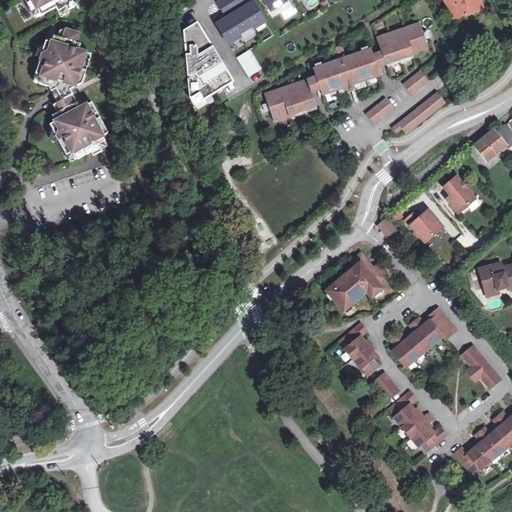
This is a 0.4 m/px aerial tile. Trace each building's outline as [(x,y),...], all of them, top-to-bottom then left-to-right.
[(32,9),(27,0),(22,0),(29,11),(32,9)] [(27,0),(32,9),(37,6),(42,13),(57,5),(59,9),(67,4),(69,7),(76,4),(74,0),(27,0)] [(248,3),(245,0),(217,0),(214,2),(224,17),(248,3)] [(262,0),(269,10),(276,5),(277,8),(286,3),(284,0),(262,0)] [(445,0),(453,13),(458,10),(464,20),(485,9),(479,0),(445,0)] [(248,3),(224,17),(215,23),(229,46),(266,25),(252,1),(248,3)] [(67,4),(59,9),(62,15),(70,10),(69,7),(67,4)] [(37,6),(32,9),(36,16),(42,13),(37,6)] [(458,10),(453,13),(458,24),(464,20),(458,10)] [(376,38),(386,67),(400,62),(401,65),(406,63),(404,60),(429,52),(425,40),(429,39),(427,32),(422,33),(419,23),(376,38)] [(235,85),(198,24),(184,32),(190,100),(195,108),(235,85)] [(78,35),(66,31),(63,40),(58,38),(55,37),(52,43),(46,42),(41,58),(41,60),(37,75),(42,77),(40,85),(49,88),(52,93),(56,90),(60,97),(71,91),(75,89),(83,85),(91,56),(79,52),(81,45),(76,43),(78,35)] [(41,58),(46,42),(39,47),(36,57),(41,58)] [(316,78),(316,80),(313,81),(318,94),(319,99),(322,98),(330,95),(336,93),(338,92),(339,97),(344,96),(343,91),(350,88),(351,93),(355,103),(358,102),(354,92),(352,87),(360,85),(361,89),(366,88),(364,83),(369,81),(371,86),(374,85),(372,80),(380,77),(383,76),(380,68),(377,58),(374,59),(373,56),(370,49),(345,58),(342,47),(334,50),(337,61),(313,69),(316,78)] [(249,79),(262,71),(251,51),(237,59),(249,79)] [(374,59),(377,58),(380,68),(386,67),(381,53),(373,56),(374,59)] [(411,96),(428,83),(420,72),(402,86),(411,96)] [(313,81),(316,80),(316,78),(307,81),(312,96),(318,94),(313,81)] [(267,105),(262,106),(265,113),(269,112),(273,123),(298,115),(299,118),(304,116),(302,113),(316,108),(312,96),(307,81),(307,80),(264,95),(267,105)] [(81,110),(84,108),(75,89),(71,91),(81,110)] [(60,97),(56,90),(52,93),(58,103),(62,101),(60,97)] [(71,91),(60,97),(62,101),(58,103),(60,109),(56,111),(51,114),(54,121),(50,123),(59,140),(60,142),(67,156),(73,153),(77,161),(92,153),(94,157),(103,152),(102,151),(99,146),(81,110),(71,91)] [(396,135),(401,131),(406,136),(445,104),(437,93),(391,130),(396,135)] [(375,125),(394,110),(385,100),(366,114),(375,125)] [(98,133),(106,129),(93,103),(84,108),(98,133)] [(81,110),(99,146),(106,143),(103,137),(108,134),(106,129),(98,133),(84,108),(81,110)] [(59,140),(50,123),(48,133),(54,143),(59,140)] [(501,125),(494,131),(474,147),(486,161),(505,146),(507,149),(511,145),(511,133),(506,125),(502,125),(501,125)] [(67,156),(60,142),(56,144),(63,158),(67,156)] [(99,146),(102,151),(106,149),(108,148),(106,143),(99,146)] [(102,151),(103,152),(108,163),(107,164),(112,173),(118,170),(113,161),(112,162),(106,149),(102,151)] [(73,153),(67,156),(71,164),(77,161),(73,153)] [(119,171),(110,174),(107,165),(23,193),(36,234),(130,203),(119,171)] [(474,199),(455,176),(443,187),(450,195),(446,198),(450,202),(449,203),(457,213),(474,199)] [(427,210),(409,226),(424,243),(442,227),(427,210)] [(387,238),(395,232),(385,219),(377,226),(387,238)] [(359,263),(364,258),(360,253),(349,262),(353,267),(325,292),(343,313),(366,293),(370,299),(382,289),(377,284),(387,276),(377,264),(367,272),(359,263)] [(372,268),(364,258),(359,263),(367,272),(372,268)] [(477,269),(484,293),(497,290),(496,288),(506,285),(507,289),(507,290),(511,289),(511,265),(500,268),(499,263),(477,269)] [(405,368),(442,337),(445,340),(456,330),(437,308),(426,318),(428,321),(424,324),(418,317),(408,326),(414,333),(406,339),(400,332),(390,341),(396,348),(391,351),(405,368)] [(360,368),(366,376),(378,366),(372,359),(376,356),(360,337),(366,331),(360,323),(338,342),(344,349),(343,350),(359,369),(360,368)] [(488,390),(500,380),(472,346),(460,356),(488,390)] [(465,372),(474,382),(479,378),(470,368),(465,372)] [(387,400),(399,391),(383,372),(371,382),(387,400)] [(439,428),(433,433),(426,425),(433,419),(428,413),(421,419),(409,405),(416,399),(409,392),(387,410),(393,417),(393,418),(417,447),(418,447),(424,454),(446,436),(439,428)] [(453,454),(471,476),(479,470),(480,471),(511,443),(511,415),(508,419),(502,412),(492,421),(498,428),(490,434),(484,427),(474,436),(480,443),(466,454),(461,448),(453,454)] [(442,474),(451,467),(447,462),(438,469),(442,474)]
